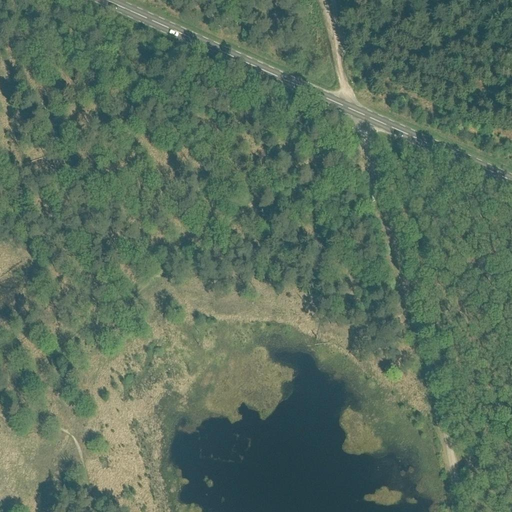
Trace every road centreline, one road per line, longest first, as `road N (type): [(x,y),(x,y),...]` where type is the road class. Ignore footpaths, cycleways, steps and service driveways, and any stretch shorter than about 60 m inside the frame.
road 1 (primary): [(511,182),(103,0)]
road 2 (track): [(452,511),(453,475),(434,392),(374,177)]
road 3 (track): [(374,177),(317,157),(182,257)]
road 4 (track): [(0,397),(96,324)]
